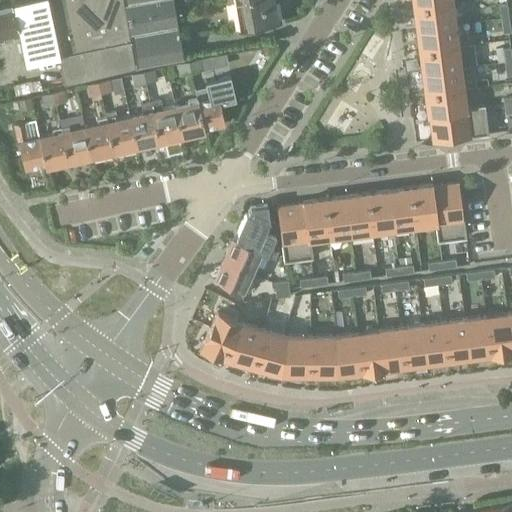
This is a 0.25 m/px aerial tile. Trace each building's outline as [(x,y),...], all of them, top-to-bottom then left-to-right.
[(58,56),(46,0),(19,0),(0,4),(0,39),(20,35),(26,63),(58,56)] [(70,0),(46,0),(58,56),(82,51),(70,0)] [(70,0),(82,51),(58,56),(64,83),(135,65),(123,0),(70,0)] [(173,0),(124,0),(131,33),(178,25),(173,0)] [(275,0),(232,0),(237,27),(278,20),(275,0)] [(453,2),(413,7),(416,28),(455,23),(453,2)] [(506,3),(498,4),(500,18),(508,17),(506,3)] [(508,17),(500,18),(502,32),(510,31),(508,17)] [(455,23),(416,28),(417,37),(419,50),(458,45),(455,23)] [(178,25),(131,33),(136,66),(183,58),(178,25)] [(458,45),(419,50),(421,71),(461,66),(458,45)] [(510,47),(502,48),(504,62),(511,60),(510,47)] [(189,60),(192,71),(211,67),(209,56),(189,60)] [(179,74),(192,71),(189,60),(176,62),(179,74)] [(461,66),(421,71),(424,93),(464,87),(461,66)] [(146,82),(158,80),(155,68),(143,70),(146,82)] [(146,82),(143,70),(131,73),(134,84),(146,82)] [(198,98),(205,127),(225,122),(220,102),(236,98),(230,74),(205,80),(207,86),(195,88),(197,98),(198,98)] [(101,92),(112,90),(109,78),(98,80),(101,92)] [(101,92),(98,80),(86,83),(89,95),(101,92)] [(464,87),(424,93),(427,113),(429,112),(466,107),(464,87)] [(67,100),(64,88),(52,91),(55,102),(67,100)] [(43,105),(55,102),(52,91),(41,93),(43,105)] [(511,95),(503,97),(504,105),(511,103),(511,95)] [(30,96),(18,99),(20,111),(33,108),(30,96)] [(160,141),(183,135),(175,103),(162,106),(161,98),(150,100),(151,105),(160,141)] [(205,127),(198,98),(197,98),(175,103),(183,135),(206,130),(205,127)] [(129,113),(137,146),(160,141),(151,105),(143,107),(144,110),(129,113)] [(429,112),(432,140),(487,133),(484,105),(466,107),(429,112)] [(105,112),(106,115),(114,151),(137,146),(129,113),(117,116),(115,109),(105,112)] [(97,120),(84,123),(91,156),(114,151),(106,115),(96,117),(97,120)] [(44,162),(38,134),(28,136),(24,121),(14,123),(24,167),(44,162)] [(60,126),(69,162),(91,156),(84,123),(69,127),(69,124),(60,126)] [(60,126),(53,127),(53,130),(38,134),(44,162),(46,167),(69,162),(60,126)] [(458,181),(432,185),(437,223),(436,223),(438,239),(465,236),(458,182),(458,181)] [(432,183),(410,186),(415,225),(436,223),(437,223),(432,185),(432,183)] [(410,186),(389,189),(394,228),(415,225),(410,186)] [(389,189),(367,191),(372,231),(394,228),(389,189)] [(367,191),(346,194),(351,234),(372,231),(367,191)] [(346,194),(324,197),(330,237),(351,234),(346,194)] [(324,197),(303,200),(303,202),(308,239),(309,239),(330,237),(324,197)] [(303,202),(277,205),(284,259),(311,256),(309,239),(308,239),(303,202)] [(233,239),(261,252),(275,258),(278,251),(277,243),(277,241),(276,233),(274,218),(273,218),(269,218),(267,203),(250,205),(247,213),(245,212),(233,239)] [(232,238),(223,258),(253,271),(255,266),(256,264),(257,262),(258,258),(260,254),(261,252),(233,239),(232,238)] [(223,258),(214,279),(223,283),(223,284),(234,289),(235,288),(244,292),(248,281),(266,289),(270,290),(272,287),(273,284),(275,281),(273,281),(262,275),(253,271),(223,258)] [(455,258),(442,259),(443,267),(456,266),(455,258)] [(429,269),(443,267),(442,259),(428,261),(429,269)] [(399,265),(400,273),(414,271),(413,263),(399,265)] [(386,275),(400,273),(399,265),(385,267),(386,275)] [(494,268),(480,270),(481,278),(495,276),(494,268)] [(370,269),(356,271),(357,279),(371,277),(370,269)] [(467,280),(481,278),(480,270),(466,272),(467,280)] [(343,280),(357,279),(356,271),(342,273),(343,280)] [(437,275),(438,283),(452,282),(451,274),(437,275)] [(327,275),(313,276),(314,284),(328,282),(327,275)] [(424,285),(438,283),(437,275),(423,277),(424,285)] [(300,286),(314,284),(313,276),(299,278),(300,286)] [(273,284),(274,289),(288,287),(287,279),(273,281),(275,281),(273,284)] [(394,281),(395,289),(409,287),(408,279),(394,281)] [(381,291),(395,289),(394,281),(380,283),(381,291)] [(351,287),(352,295),(366,293),(365,285),(351,287)] [(289,295),(288,287),(274,289),(275,297),(289,295)] [(338,296),(352,295),(351,287),(337,288),(338,296)] [(226,346),(238,320),(217,310),(200,347),(221,356),(226,346)] [(511,349),(507,311),(485,314),(491,354),(511,351),(511,349)] [(485,314),(464,316),(469,357),(491,354),(485,314)] [(464,316),(443,319),(448,359),(469,357),(464,316)] [(443,319),(421,322),(427,362),(448,359),(443,319)] [(235,349),(242,321),(241,321),(240,321),(238,320),(226,346),(235,349)] [(242,321),(235,349),(232,360),(253,366),(263,327),(242,321)] [(421,322),(400,325),(405,365),(427,362),(421,322)] [(400,325),(378,328),(384,368),(405,365),(400,325)] [(263,327),(253,366),(273,372),(277,359),(284,333),(263,327)] [(378,328),(357,331),(362,371),(384,368),(378,328)] [(336,333),(341,373),(362,371),(357,331),(336,333)] [(277,359),(288,361),(288,333),(286,333),(284,333),(277,359)] [(288,361),(288,374),(309,374),(310,334),(288,333),(288,361)] [(331,334),(331,374),(336,374),(341,373),(336,333),(334,334),(331,334)] [(310,334),(309,374),(331,374),(331,334),(310,334)] [(228,359),(232,360),(235,349),(226,346),(221,356),(224,358),(226,359),(228,359)] [(280,374),(288,374),(288,361),(277,359),(273,372),(278,373),(280,374)] [(511,511),(511,500),(496,506),(498,511),(511,511)]
